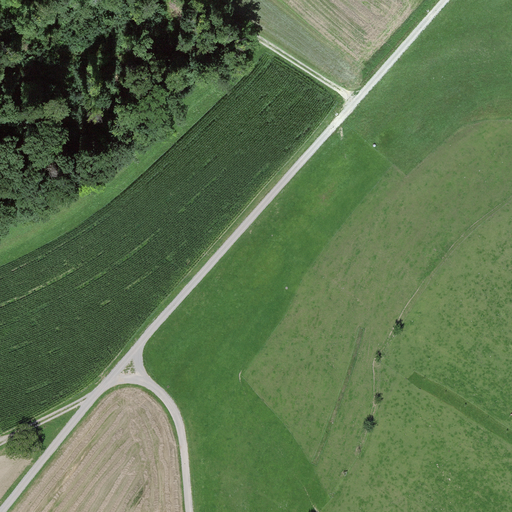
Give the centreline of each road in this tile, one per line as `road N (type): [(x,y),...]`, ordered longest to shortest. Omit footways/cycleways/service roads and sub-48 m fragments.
road 1 (track): [(190,511),(181,425),(141,373),(138,345),(444,0)]
road 2 (track): [(138,345),(1,511)]
road 3 (track): [(198,0),(357,99)]
road 4 (track): [(149,383),(112,381),(0,442)]
